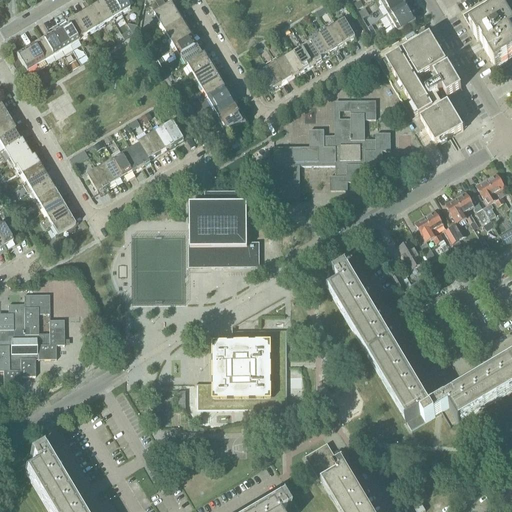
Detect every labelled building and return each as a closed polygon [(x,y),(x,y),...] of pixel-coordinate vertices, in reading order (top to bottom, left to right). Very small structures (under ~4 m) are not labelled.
[(121,16),(110,0),(107,0),(101,4),(112,21),(121,16)] [(110,0),(121,16),(130,10),(125,3),(129,0),(110,0)] [(153,10),(156,15),(154,16),(160,25),(177,14),(172,5),(167,8),(162,0),(160,0),(156,3),(156,4),(158,7),(153,10)] [(377,0),(378,0),(383,9),(397,0),(377,0)] [(397,0),(383,9),(388,17),(406,7),(401,0),(397,0)] [(511,0),(491,0),(463,17),(471,30),(470,30),(478,43),(478,44),(479,43),(480,43),(495,69),(511,59),(511,0)] [(354,5),(358,11),(363,8),(360,2),(354,5)] [(112,21),(101,4),(93,9),(103,26),(112,21)] [(406,7),(388,17),(386,18),(391,27),(411,15),(409,12),(411,11),(408,6),(406,7)] [(103,26),(93,9),(84,14),(95,31),(103,26)] [(324,10),(316,14),(319,19),(326,14),(324,10)] [(84,14),(76,19),(86,36),(95,31),(84,14)] [(165,33),(182,23),(177,14),(160,25),(165,33)] [(416,24),(411,15),(391,27),(396,35),(398,34),(398,35),(416,24)] [(86,36),(76,19),(67,24),(68,26),(79,44),(79,43),(78,41),(86,36)] [(345,22),(336,28),(347,45),(356,40),(353,35),(358,32),(352,22),(347,25),(345,22)] [(170,42),(188,31),(182,23),(165,33),(170,42)] [(79,44),(68,26),(60,31),(70,49),(79,44)] [(377,35),(372,26),(368,28),(373,37),(377,35)] [(336,28),(327,33),(338,51),(347,45),(336,28)] [(389,50),(375,59),(390,85),(413,123),(419,119),(424,128),(425,129),(426,130),(436,148),(437,147),(440,145),(437,147),(435,144),(444,139),(448,137),(449,140),(446,142),(449,140),(450,140),(452,138),(453,138),(463,132),(448,106),(447,106),(447,107),(446,107),(442,101),(447,99),(461,91),(448,68),(447,69),(445,66),(446,65),(430,38),(429,38),(425,30),(424,29),(408,39),(389,50)] [(60,31),(51,36),(62,54),(70,49),(60,31)] [(175,50),(193,40),(188,31),(170,42),(175,50)] [(327,33),(319,38),(329,56),(338,51),(327,33)] [(51,36),(42,41),(53,59),(62,54),(51,36)] [(310,43),(311,45),(321,61),(329,56),(319,38),(310,43)] [(180,59),(198,48),(193,40),(175,50),(180,59)] [(53,59),(42,41),(34,46),(45,64),(53,59)] [(322,63),(321,61),(311,45),(303,50),(313,68),(322,63)] [(45,64),(34,46),(25,52),(36,70),(45,64)] [(203,57),(198,48),(180,59),(185,68),(187,67),(203,57)] [(313,68),(303,50),(294,55),(305,73),(313,68)] [(25,52),(16,57),(11,61),(17,71),(23,68),(27,75),(36,70),(25,52)] [(305,73),(294,55),(285,60),(296,78),(305,73)] [(203,57),(187,67),(192,75),(210,65),(205,56),(203,57)] [(157,61),(162,69),(166,66),(161,58),(157,61)] [(296,78),(285,60),(277,66),(287,83),(296,78)] [(75,62),(68,66),(72,72),(79,68),(75,62)] [(215,73),(210,65),(192,75),(198,84),(215,73)] [(162,70),(167,78),(172,75),(167,66),(162,70)] [(287,83),(277,66),(268,71),(279,88),(287,83)] [(279,88),(268,71),(259,76),(270,94),(279,88)] [(220,82),(215,73),(198,84),(203,92),(220,82)] [(226,91),(220,82),(203,92),(208,101),(226,91)] [(231,99),(226,91),(208,101),(213,110),(231,99)] [(236,108),(231,99),(213,110),(218,118),(236,108)] [(268,171),(262,171),(262,192),(265,192),(265,200),(274,200),(292,200),(300,200),(299,186),(300,186),(300,168),(335,168),(335,178),(330,178),(330,194),(348,193),(348,185),(362,185),(362,168),(383,168),(382,153),(391,153),(390,136),(376,136),(376,141),(365,141),(365,122),(376,122),(376,103),(350,103),(351,113),(351,121),(340,122),(339,122),(340,138),(335,138),(324,138),(324,132),(309,132),(309,133),(310,133),(310,150),(305,150),(304,150),(292,150),(291,150),(275,151),(275,150),(274,150),(274,164),(268,164),(268,171)] [(241,116),(236,108),(218,118),(223,127),(241,116)] [(0,131),(12,125),(7,116),(0,120),(0,131)] [(246,125),(241,116),(223,127),(228,136),(230,135),(246,125)] [(174,124),(165,129),(175,147),(184,142),(174,124)] [(0,142),(16,133),(12,125),(0,131),(0,142)] [(165,129),(156,134),(167,152),(175,147),(165,129)] [(16,133),(0,142),(0,145),(4,152),(22,142),(16,133)] [(156,134),(147,140),(158,157),(167,152),(156,134)] [(145,135),(136,140),(138,143),(139,145),(140,147),(149,162),(158,157),(147,140),(145,135)] [(111,138),(104,141),(107,146),(113,142),(111,138)] [(27,150),(22,142),(4,152),(9,161),(27,150)] [(101,143),(95,147),(98,153),(104,149),(101,143)] [(140,147),(131,152),(142,170),(150,165),(149,162),(140,147)] [(32,158),(27,150),(9,161),(14,170),(34,158),(34,157),(32,158)] [(131,152),(123,157),(133,175),(142,170),(131,152)] [(120,153),(112,158),(112,159),(114,162),(125,180),(133,175),(123,157),(120,154),(120,153)] [(34,158),(14,170),(17,169),(22,177),(39,167),(34,158)] [(114,162),(105,167),(116,185),(125,180),(114,162)] [(39,167),(22,177),(27,186),(44,175),(39,167)] [(105,167),(97,172),(107,190),(116,185),(105,167)] [(97,172),(88,178),(98,195),(107,190),(97,172)] [(49,183),(44,175),(27,186),(32,194),(49,183)] [(488,182),(486,182),(501,207),(505,204),(502,199),(508,195),(505,190),(497,176),(492,179),(491,178),(487,180),(488,182)] [(501,207),(486,182),(485,183),(485,182),(480,185),(481,186),(476,188),(488,207),(483,210),(491,224),(494,229),(500,225),(496,217),(492,211),(494,210),(491,206),(494,204),(497,209),(501,207)] [(49,183),(32,194),(37,203),(55,192),(49,183)] [(1,190),(4,195),(11,191),(7,185),(1,190)] [(60,201),(55,192),(37,203),(42,211),(60,201)] [(247,246),(247,220),(247,195),(205,195),(206,205),(189,205),(190,244),(189,244),(190,269),(258,269),(258,246),(247,246)] [(457,200),(455,201),(467,221),(468,220),(465,215),(474,209),(466,195),(461,198),(460,197),(456,199),(457,200)] [(65,209),(60,201),(42,211),(47,220),(65,209)] [(445,207),(454,221),(457,226),(452,229),(460,242),(467,239),(460,226),(467,221),(455,201),(454,202),(453,201),(449,203),(450,204),(445,207)] [(65,209),(47,220),(52,228),(70,218),(65,209)] [(491,224),(483,210),(475,214),(484,228),(491,224)] [(426,219),(424,219),(433,233),(443,227),(435,213),(430,216),(429,215),(425,218),(426,219)] [(75,227),(70,218),(52,228),(58,237),(67,231),(69,235),(76,231),(74,227),(75,227)] [(472,218),(467,221),(471,228),(476,225),(472,218)] [(433,233),(424,219),(423,220),(422,219),(418,222),(419,223),(414,225),(423,239),(433,233)] [(2,226),(0,227),(0,244),(3,250),(13,244),(2,226)] [(460,242),(452,229),(445,234),(453,247),(454,246),(460,243),(460,242)] [(505,246),(511,242),(511,232),(501,239),(505,246)] [(439,244),(436,239),(432,241),(435,247),(440,256),(445,253),(439,244)] [(409,244),(398,250),(411,273),(423,266),(409,244)] [(424,256),(428,262),(434,258),(427,245),(420,249),(424,256)] [(368,256),(371,262),(385,254),(382,248),(368,256)] [(385,258),(373,265),(376,270),(381,268),(383,266),(390,278),(397,274),(394,270),(392,271),(388,264),(385,258)] [(331,293),(406,419),(408,422),(406,424),(405,424),(406,425),(407,424),(411,432),(425,424),(435,418),(437,417),(442,414),(450,429),(451,429),(450,428),(457,424),(459,426),(459,425),(458,423),(511,390),(511,363),(446,403),(445,400),(431,409),(428,411),(419,396),(406,374),(350,281),(353,280),(353,279),(347,268),(334,276),(334,277),(327,281),(326,281),(330,287),(333,291),(328,294),(328,295),(329,295),(331,293)] [(413,290),(408,293),(397,275),(390,279),(401,297),(406,305),(406,306),(418,299),(418,298),(413,290)] [(411,287),(413,290),(418,298),(425,294),(418,283),(411,287)] [(0,373),(3,374),(3,388),(4,388),(4,387),(21,387),(21,379),(22,379),(35,379),(35,362),(38,362),(39,362),(55,362),(56,362),(56,348),(64,348),(64,347),(64,342),(64,340),(63,323),(64,323),(49,323),(49,331),(49,336),(38,336),(38,316),(49,316),(48,298),(48,297),(24,298),(24,307),(12,307),(8,307),(8,308),(8,316),(7,316),(7,317),(0,316),(0,373)] [(194,387),(194,388),(198,388),(199,412),(285,411),(285,335),(233,335),(232,331),(232,345),(213,345),(213,353),(213,387),(194,387)] [(175,411),(185,411),(185,407),(185,393),(175,393),(175,407),(175,411)] [(366,511),(340,468),(343,466),(343,465),(339,467),(327,447),(305,460),(321,486),(322,486),(323,487),(322,488),(325,487),(340,511),(366,511)] [(29,458),(22,462),(24,466),(28,473),(24,475),(23,476),(24,477),(24,476),(25,476),(27,475),(49,511),(288,511),(289,511),(281,498),(277,500),(270,504),(271,507),(269,509),(263,511),(75,511),(46,463),(42,456),(45,454),(45,453),(44,454),(42,450),(29,458)]
